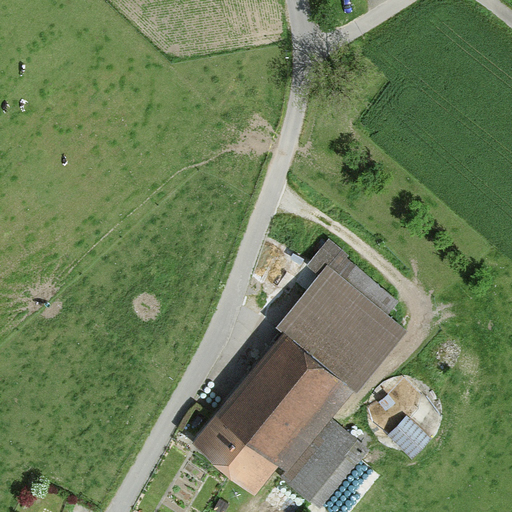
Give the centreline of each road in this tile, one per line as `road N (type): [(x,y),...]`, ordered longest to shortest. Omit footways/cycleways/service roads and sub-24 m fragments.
road 1 (unclassified): [(118,511),(226,308),(270,190),(300,88),(295,0)]
road 2 (track): [(300,59),(405,0)]
